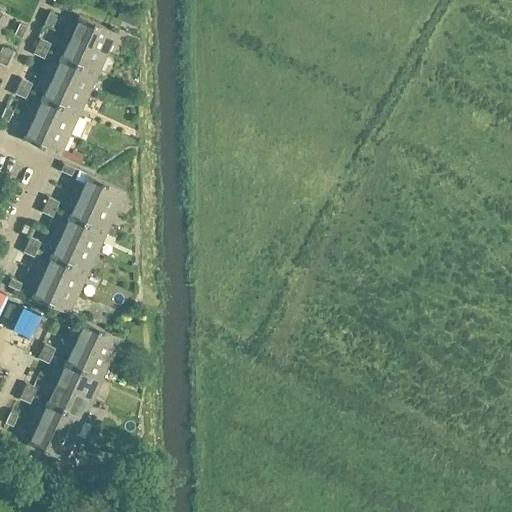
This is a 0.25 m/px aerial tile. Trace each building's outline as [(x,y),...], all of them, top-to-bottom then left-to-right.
[(50,28),(56,14),(49,11),(43,24),(50,28)] [(105,54),(115,32),(79,15),(75,24),(68,21),(63,33),(105,54)] [(19,39),(26,26),(18,22),(12,36),(19,39)] [(96,73),(105,54),(63,33),(57,46),(63,49),(60,56),(96,73)] [(46,50),(50,43),(37,37),(33,44),(46,50)] [(43,58),(46,50),(33,44),(30,51),(43,58)] [(14,52),(13,52),(1,46),(0,47),(0,54),(10,59),(14,52)] [(0,63),(7,67),(10,59),(0,54),(0,63)] [(87,94),(96,73),(60,56),(56,64),(50,61),(44,74),(87,94)] [(78,113),(87,94),(44,74),(38,86),(44,89),(41,96),(78,113)] [(27,90),(31,83),(18,77),(14,84),(27,90)] [(24,98),(27,90),(14,84),(11,91),(24,98)] [(78,113),(41,96),(37,104),(31,101),(25,114),(68,134),(78,113)] [(0,117),(7,121),(13,108),(5,104),(0,114),(0,117)] [(59,155),(68,134),(25,114),(20,126),(26,129),(22,138),(59,155)] [(70,175),(73,168),(60,162),(57,169),(70,175)] [(114,212),(124,191),(87,173),(82,183),(76,179),(70,192),(114,212)] [(105,232),(114,212),(70,192),(64,204),(71,207),(68,215),(105,232)] [(58,201),(45,195),(41,202),(54,208),(58,201)] [(54,208),(41,202),(38,210),(51,216),(54,208)] [(105,232),(68,215),(64,222),(57,219),(52,232),(96,252),(105,232)] [(87,272),(96,252),(52,232),(46,244),(53,247),(49,255),(87,272)] [(39,241),(26,235),(23,243),(36,249),(39,241)] [(36,249),(23,243),(19,250),(32,256),(36,249)] [(77,292),(87,272),(49,255),(46,263),(39,260),(33,272),(77,292)] [(68,313),(77,292),(33,272),(28,284),(34,288),(30,296),(56,308),(68,313)] [(17,290),(20,282),(7,276),(4,284),(17,290)] [(66,321),(69,314),(68,313),(56,308),(53,315),(66,321)] [(111,358),(120,337),(83,320),(79,328),(73,326),(67,338),(111,358)] [(101,379),(111,358),(67,338),(61,350),(68,353),(64,361),(101,379)] [(51,355),(54,347),(41,341),(38,349),(51,355)] [(48,362),(51,355),(38,349),(34,356),(48,362)] [(92,398),(101,379),(64,361),(61,369),(55,366),(49,379),(92,398)] [(83,419),(92,398),(49,379),(43,391),(49,394),(46,401),(83,419)] [(36,387),(23,381),(19,389),(33,395),(36,387)] [(29,403),(33,395),(19,389),(16,396),(29,403)] [(83,419),(46,401),(42,409),(36,406),(30,419),(74,438),(83,419)] [(13,425),(19,412),(10,409),(5,421),(13,425)] [(64,460),(74,438),(30,419),(25,431),(31,434),(27,443),(64,460)]
